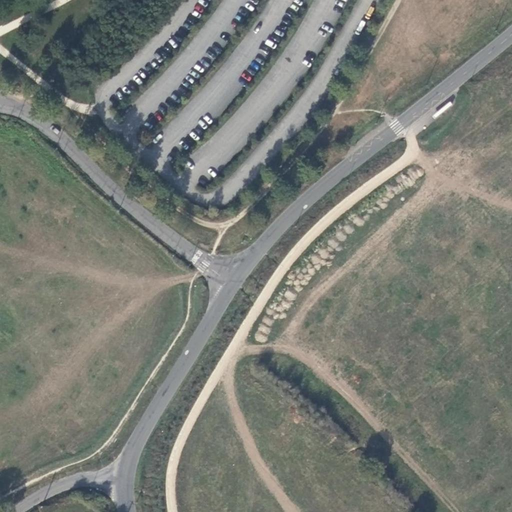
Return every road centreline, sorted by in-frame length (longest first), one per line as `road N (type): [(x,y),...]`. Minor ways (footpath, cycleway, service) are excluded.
road 1 (tertiary): [(232,287),(305,203),(511,31)]
road 2 (unclassified): [(232,287),(34,117),(0,103)]
road 3 (tertiary): [(129,460),(232,287)]
